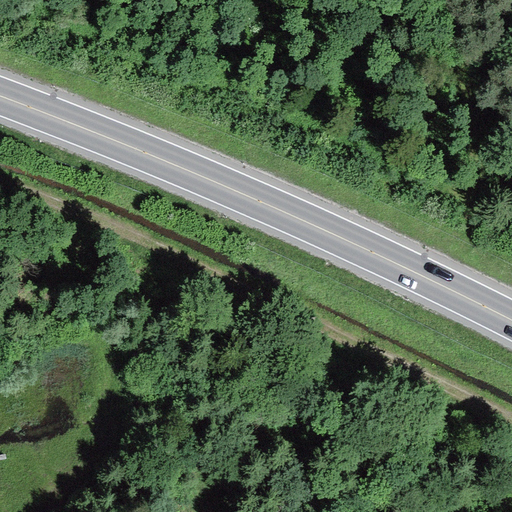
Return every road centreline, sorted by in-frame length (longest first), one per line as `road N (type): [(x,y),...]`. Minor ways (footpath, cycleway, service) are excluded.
road 1 (trunk): [(511,320),(259,201),(0,96)]
road 2 (track): [(435,0),(457,55),(475,190)]
